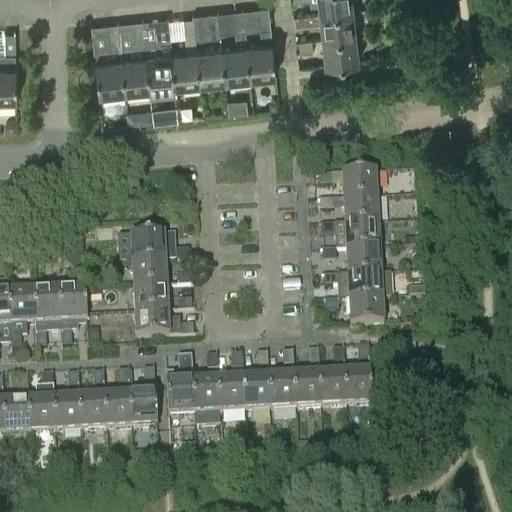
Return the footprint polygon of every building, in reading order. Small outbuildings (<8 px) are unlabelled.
[(353,10),(352,0),(292,0),(293,2),(307,0),(309,0),(310,6),(319,5),(320,14),(353,10)] [(259,24),(270,23),(269,10),(257,11),(259,24)] [(320,14),(322,39),(356,35),(353,10),(320,14)] [(224,81),(250,79),(246,45),(243,13),(232,14),(235,46),(221,48),(224,81)] [(207,16),(209,39),(220,37),(218,15),(207,16)] [(310,26),(309,15),(295,16),(296,27),(310,26)] [(174,86),(199,84),(196,50),(192,18),(182,19),(186,51),(171,53),(174,86)] [(157,22),(159,44),(170,43),(168,21),(157,22)] [(132,24),(134,47),(145,46),(142,23),(132,24)] [(109,49),(120,48),(117,26),(107,27),(109,49)] [(261,43),(246,45),(250,79),(276,76),(271,30),(260,31),(261,43)] [(0,100),(16,100),(14,34),(5,34),(5,55),(0,54),(0,100)] [(359,62),(356,35),(322,39),(325,65),(359,62)] [(298,51),(312,50),(311,40),(297,41),(298,51)] [(199,84),(224,81),(221,48),(196,50),(199,84)] [(149,89),(174,86),(171,53),(146,56),(149,89)] [(124,92),(149,89),(146,56),(121,58),(124,92)] [(98,95),(124,92),(121,58),(95,61),(98,95)] [(244,99),(226,101),(227,114),(245,112),(244,99)] [(276,101),(268,102),(269,109),(277,109),(276,101)] [(152,111),(153,123),(154,125),(178,123),(178,120),(176,108),(152,111)] [(150,111),(127,114),(128,125),(151,123),(150,111)] [(16,133),(16,119),(11,119),(5,124),(5,133),(16,133)] [(342,177),(343,202),(377,201),(375,175),(342,177)] [(317,178),(318,188),(332,187),(331,177),(317,178)] [(378,226),(377,201),(343,202),(344,227),(378,226)] [(319,203),(319,213),(333,213),(332,202),(319,203)] [(335,253),(335,254),(346,253),(380,251),(378,226),(344,227),(334,228),(320,228),(320,239),(334,238),(335,253)] [(130,239),(131,264),(165,263),(165,264),(189,262),(188,252),(175,253),(175,247),(170,247),(169,238),(163,238),(163,237),(130,239)] [(381,276),(380,251),(346,253),(347,277),(347,278),(381,276)] [(335,253),(321,253),(322,264),(336,263),(335,254),(335,253)] [(80,265),(68,256),(62,264),(73,273),(80,265)] [(165,264),(165,263),(131,264),(132,290),(166,288),(165,264)] [(338,303),(338,304),(349,303),(382,301),(392,301),(391,276),(381,276),(347,278),(347,277),(323,278),(323,289),(338,288),(338,303)] [(176,278),(176,288),(190,288),(190,277),(176,278)] [(134,315),(167,314),(166,288),(132,290),(134,315)] [(77,325),(86,324),(85,291),(59,292),(61,336),(60,336),(60,349),(71,349),(70,335),(77,335),(77,325)] [(424,291),(408,291),(408,300),(424,299),(424,291)] [(45,337),(60,336),(61,336),(59,292),(34,294),(36,327),(34,327),(35,351),(46,350),(45,337)] [(34,294),(9,295),(11,328),(34,327),(36,327),(34,294)] [(9,295),(0,295),(0,363),(1,364),(0,348),(0,346),(3,346),(2,329),(11,328),(9,295)] [(384,327),(382,301),(349,303),(350,329),(384,327)] [(190,303),(177,303),(177,313),(191,313),(190,303)] [(338,303),(324,303),(324,314),(338,313),(338,304),(338,303)] [(167,314),(134,315),(135,341),(192,339),(192,328),(179,329),(178,323),(168,323),(167,314)] [(97,332),(87,332),(88,348),(98,348),(97,332)] [(21,352),(20,338),(9,339),(10,352),(21,352)] [(369,364),(368,350),(357,351),(358,365),(369,364)] [(332,352),(333,366),(344,365),(343,352),(332,352)] [(307,353),(308,367),(318,367),(318,353),(307,353)] [(293,368),(292,354),(281,355),(282,368),(293,368)] [(257,370),(267,369),(266,356),(256,356),(257,370)] [(220,415),(245,413),(243,379),(241,357),(230,358),(231,374),(226,380),(218,381),(220,415)] [(205,359),(206,373),(217,372),(216,358),(205,359)] [(143,386),(153,386),(154,386),(153,372),(142,372),(143,386)] [(370,372),(344,374),(346,408),(371,407),(370,372)] [(117,374),(118,387),(129,387),(128,373),(117,374)] [(321,409),(346,408),(344,374),(319,375),(321,409)] [(92,376),(93,389),(104,388),(103,375),(92,376)] [(296,411),(321,409),(319,375),(294,377),(296,411)] [(67,377),(68,390),(78,390),(78,376),(67,377)] [(271,412),(296,411),(294,377),(269,378),(271,412)] [(35,401),(29,402),(30,435),(56,433),(54,400),(53,400),(52,378),(41,378),(42,389),(35,389),(35,401)] [(245,413),(271,412),(269,378),(243,379),(245,413)] [(16,379),(17,393),(28,392),(27,379),(16,379)] [(218,415),(220,415),(218,381),(193,382),(195,416),(196,430),(219,429),(218,415)] [(167,418),(195,416),(193,382),(165,384),(167,418)] [(154,394),(129,396),(131,429),(156,428),(154,394)] [(104,397),(106,431),(131,429),(129,396),(104,397)] [(79,399),(81,432),(106,431),(104,397),(79,399)] [(54,400),(56,433),(81,432),(79,399),(54,400)] [(3,403),(5,436),(30,435),(29,402),(3,403)] [(307,445),(297,446),(298,454),(307,454),(307,445)] [(194,448),(179,449),(180,459),(195,458),(194,448)] [(131,455),(132,471),(132,472),(142,472),(142,470),(141,455),(131,455)]
